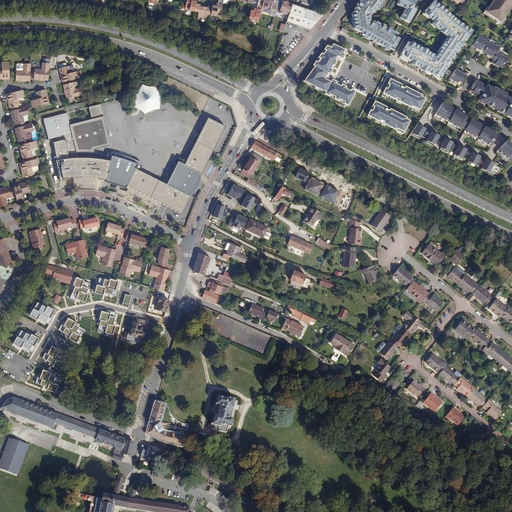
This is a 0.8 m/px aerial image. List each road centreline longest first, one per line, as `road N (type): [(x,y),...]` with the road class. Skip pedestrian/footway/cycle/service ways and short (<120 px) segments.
road 1 (secondary): [(260,94),(113,29),(0,16)]
road 2 (secondary): [(0,33),(110,42),(254,107)]
road 3 (secondary): [(276,120),(511,235)]
road 4 (secondary): [(511,218),(286,103)]
road 5 (residential): [(511,445),(417,367),(461,302)]
road 6 (residential): [(0,218),(90,200),(189,243)]
road 7 (unclassified): [(351,375),(179,293)]
road 8 (residential): [(172,320),(101,304),(65,312),(25,373)]
road 9 (unclassified): [(139,434),(12,387),(0,394)]
road 10 (residential): [(456,101),(326,30)]
road 11 (unclassified): [(139,434),(132,473),(202,493),(226,511)]
road 12 (unclassified): [(139,434),(209,472),(252,511)]
